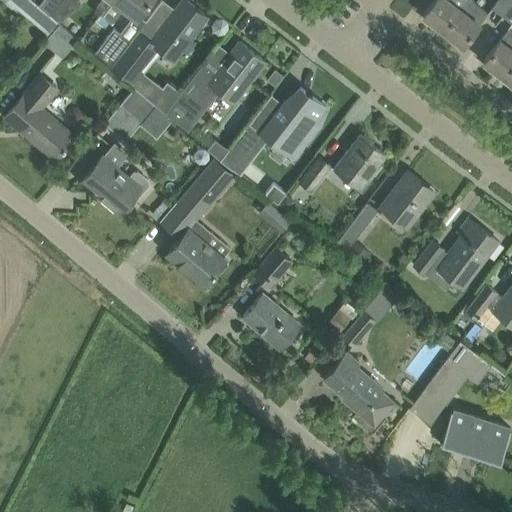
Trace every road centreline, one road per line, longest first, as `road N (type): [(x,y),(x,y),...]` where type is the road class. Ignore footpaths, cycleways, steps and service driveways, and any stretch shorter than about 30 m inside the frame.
road 1 (residential): [(467,511),(330,460),(0,186)]
road 2 (residential): [(511,181),(341,49)]
road 3 (residential): [(511,112),(376,6)]
